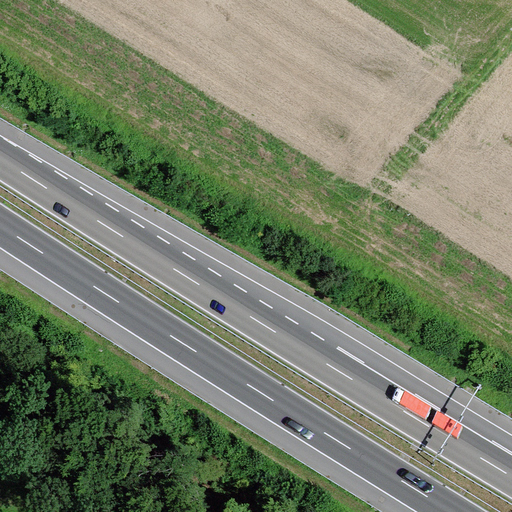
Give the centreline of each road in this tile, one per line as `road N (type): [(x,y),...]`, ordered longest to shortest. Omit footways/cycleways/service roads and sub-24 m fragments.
road 1 (motorway): [(511,475),(0,158)]
road 2 (motorway): [(0,227),(456,511)]
